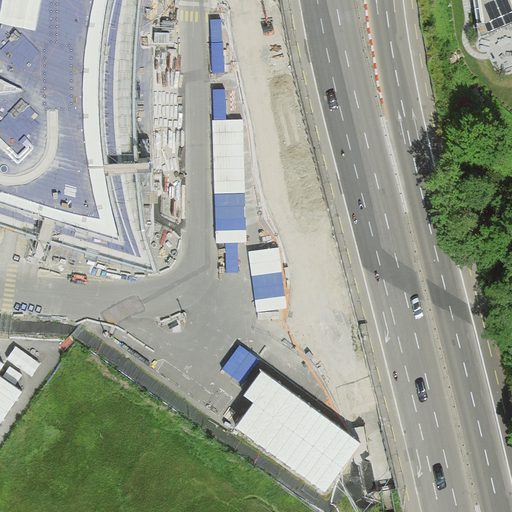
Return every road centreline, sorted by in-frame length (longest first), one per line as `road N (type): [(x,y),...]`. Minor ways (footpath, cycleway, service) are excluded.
road 1 (primary): [(327,0),(448,511)]
road 2 (primary): [(501,511),(381,0)]
road 3 (unknown): [(208,368),(253,333),(327,374)]
